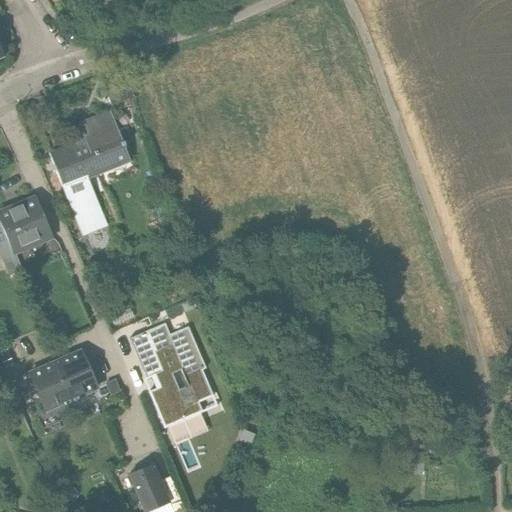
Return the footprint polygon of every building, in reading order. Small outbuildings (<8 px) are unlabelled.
[(123,152),(108,115),(79,128),(85,142),(48,157),(84,242),(107,232),(86,182),(126,166),(121,153),(123,152)] [(34,200),(0,215),(0,228),(20,273),(34,267),(27,251),(52,240),(34,200)] [(0,262),(7,278),(20,273),(0,228),(0,262)] [(130,309),(109,318),(114,328),(134,319),(130,309)] [(63,317),(50,323),(58,340),(71,334),(63,317)] [(164,324),(128,338),(173,446),(203,433),(199,421),(219,413),(201,370),(205,369),(188,328),(169,336),(164,324)] [(55,363),(73,401),(100,389),(83,351),(55,363)] [(55,363),(28,375),(45,414),(73,401),(55,363)] [(153,464),(129,475),(145,511),(149,511),(170,502),(162,483),(153,464)] [(171,479),(162,483),(170,502),(174,511),(177,511),(184,509),(171,479)]
